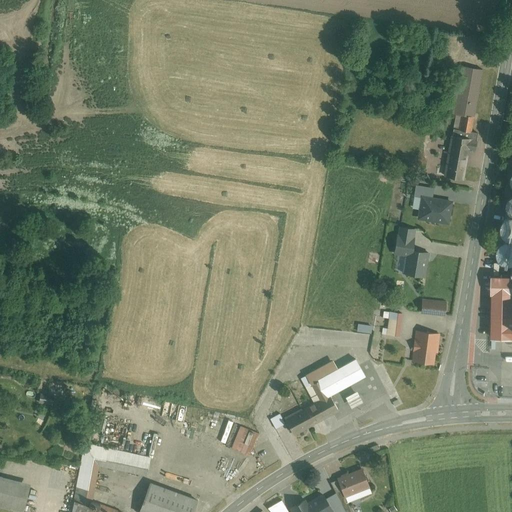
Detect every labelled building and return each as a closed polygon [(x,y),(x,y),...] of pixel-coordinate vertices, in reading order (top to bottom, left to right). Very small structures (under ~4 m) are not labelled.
[(470,129),(480,65),(458,62),(456,71),(448,70),(441,112),(448,113),(438,172),(459,176),(462,157),(467,158),(470,138),(462,137),(463,128),(470,129)] [(435,187),(417,184),(413,207),(419,208),(418,218),(449,224),(454,200),(433,196),(435,187)] [(402,275),(426,279),(431,250),(412,247),(415,232),(400,229),(395,259),(405,260),(402,275)] [(511,270),(494,270),(494,337),(511,337),(511,270)] [(441,312),(442,297),(410,295),(410,310),(441,312)] [(399,310),(385,310),(385,335),(399,335),(399,310)] [(434,331),(411,330),(410,358),(433,359),(434,331)] [(315,397),(362,373),(355,359),(335,369),(332,362),(304,376),(315,397)] [(283,417),(291,434),(338,412),(330,395),(283,417)] [(168,403),(165,419),(185,423),(188,407),(168,403)] [(143,470),(148,454),(81,440),(67,511),(115,511),(116,509),(85,499),(92,459),(143,470)] [(341,488),(314,501),(289,511),(327,511),(340,506),(342,511),(345,511),(357,507),(353,499),(350,492),(368,484),(360,466),(336,478),(341,488)] [(0,477),(0,505),(18,509),(24,483),(0,477)] [(144,478),(133,506),(147,511),(187,511),(193,496),(144,478)] [(286,511),(278,502),(270,509),(272,511),(286,511)]
